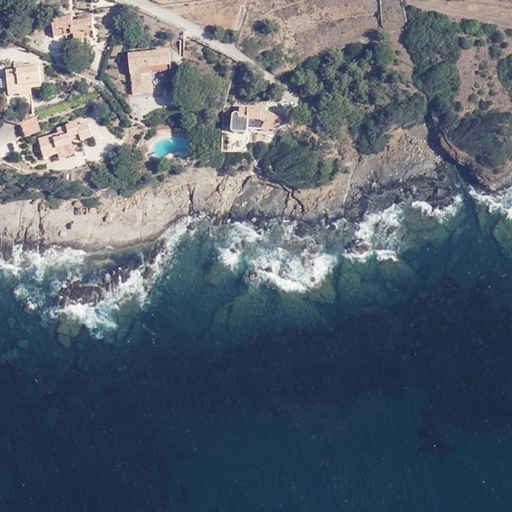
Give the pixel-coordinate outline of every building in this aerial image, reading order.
[(92,16),(82,17),(82,20),(78,21),(73,22),(71,14),(61,15),(62,18),(58,19),(52,20),(53,36),(73,34),(74,39),(95,36),(92,16)] [(151,68),(171,66),(170,51),(130,56),(134,95),(154,93),(152,73),(151,68)] [(8,95),(20,94),(19,89),(31,88),(41,87),(39,65),(23,66),(23,63),(15,64),(14,71),(6,71),(8,95)] [(247,133),(249,130),(249,122),(258,123),(263,125),(261,131),(266,132),(268,132),(271,131),(277,133),(283,119),(263,110),(241,108),(240,114),(235,114),(233,117),(232,130),(235,133),(238,134),(246,134),(247,133)] [(24,138),(40,132),(35,120),(20,126),(24,138)] [(249,122),(249,130),(261,131),(263,125),(258,123),(249,122)] [(78,134),(80,140),(92,136),(87,123),(77,126),(76,123),(56,129),(57,133),(38,139),(43,158),(57,154),(58,155),(74,151),(72,145),(69,137),(78,134)] [(81,142),(80,140),(78,134),(69,137),(72,145),(81,142)]
